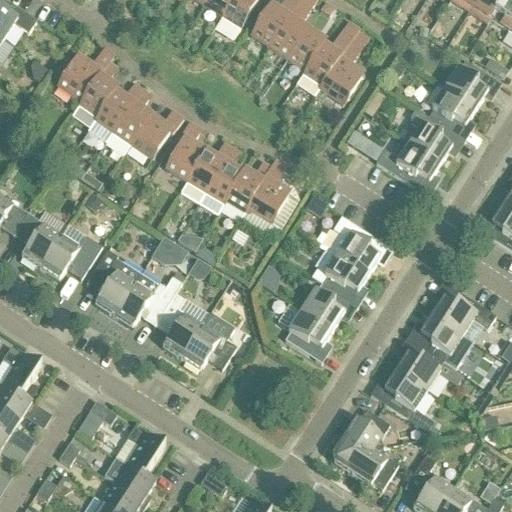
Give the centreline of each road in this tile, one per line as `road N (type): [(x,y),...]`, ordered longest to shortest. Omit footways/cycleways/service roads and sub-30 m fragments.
road 1 (residential): [(290,479),(435,246)]
road 2 (residential): [(93,25),(148,87),(238,143),(318,171)]
road 3 (residential): [(318,171),(392,49),(327,0)]
road 4 (residential): [(290,479),(258,483),(98,380)]
road 5 (residential): [(7,511),(98,380)]
road 6 (residential): [(435,246),(511,126)]
road 7 (residential): [(435,246),(318,171)]
